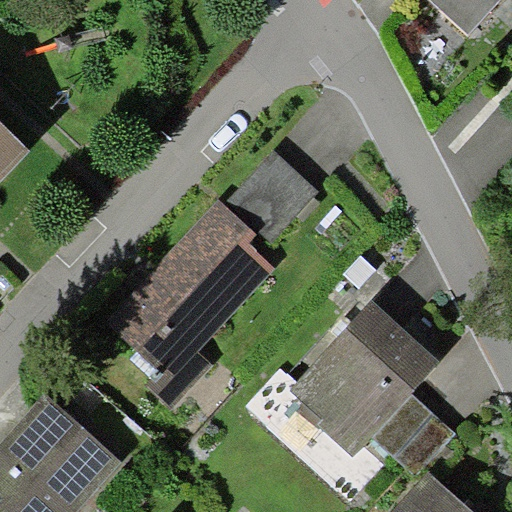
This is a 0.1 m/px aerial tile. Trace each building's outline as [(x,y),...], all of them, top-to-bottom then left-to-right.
[(431,0),(468,32),(497,0),(431,0)] [(0,189),(30,157),(0,128),(0,189)] [(272,250),(322,195),(277,156),(228,211),(263,242),(272,250)] [(113,327),(177,384),(278,271),(255,250),(263,242),(228,211),(222,205),(156,279),(113,327)] [(411,395),(441,362),(414,337),(375,302),(294,391),(306,401),(301,406),(356,455),(374,435),(411,395)] [(417,475),(454,438),(411,395),(374,435),(417,475)] [(0,511),(79,511),(120,466),(49,404),(0,460),(0,511)] [(469,511),(430,476),(397,511),(469,511)]
